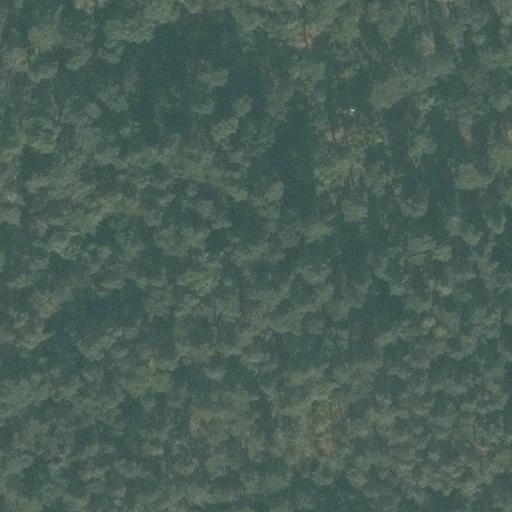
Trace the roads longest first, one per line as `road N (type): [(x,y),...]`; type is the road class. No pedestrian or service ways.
road 1 (track): [(28,511),(100,0)]
road 2 (track): [(314,511),(29,505)]
